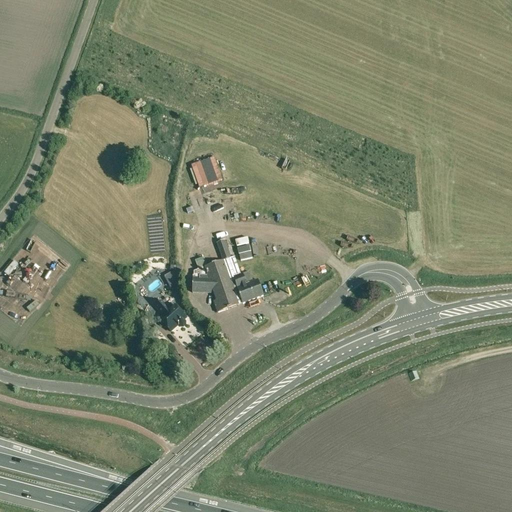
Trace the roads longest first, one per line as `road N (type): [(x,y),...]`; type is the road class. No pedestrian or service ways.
road 1 (unclassified): [(0,375),(178,400),(247,350),(315,316),(363,273)]
road 2 (tertiary): [(130,511),(289,379),(409,324)]
road 3 (unclassified): [(0,219),(32,171),(94,0)]
road 4 (motorway): [(207,511),(0,459)]
